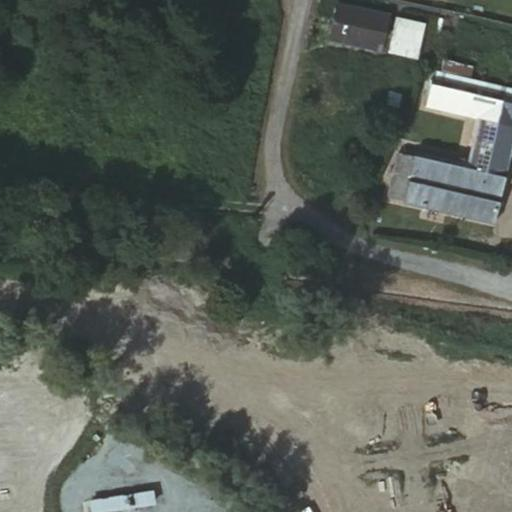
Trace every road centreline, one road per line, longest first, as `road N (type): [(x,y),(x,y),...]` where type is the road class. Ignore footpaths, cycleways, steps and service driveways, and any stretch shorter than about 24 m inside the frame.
road 1 (residential): [(285,0),(264,181),(312,223),(511,292)]
road 2 (unknown): [(264,181),(0,165)]
